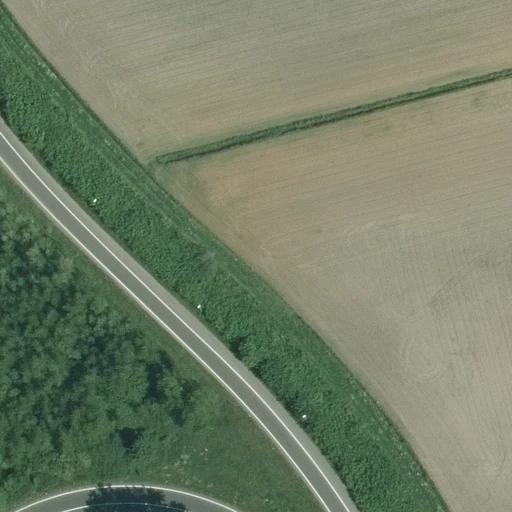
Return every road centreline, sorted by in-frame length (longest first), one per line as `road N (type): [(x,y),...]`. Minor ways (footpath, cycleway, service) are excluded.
road 1 (motorway): [(339,511),(212,360),(0,150)]
road 2 (motorway): [(42,511),(128,497),(203,511)]
